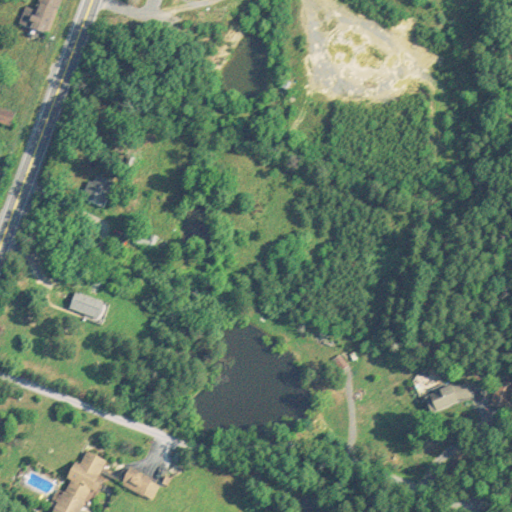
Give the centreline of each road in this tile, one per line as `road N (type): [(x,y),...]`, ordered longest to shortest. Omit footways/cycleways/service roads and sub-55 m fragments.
road 1 (residential): [(0,370),(202,444),(380,442),(428,451),(448,466),(469,511)]
road 2 (trunk): [(0,241),(90,0)]
